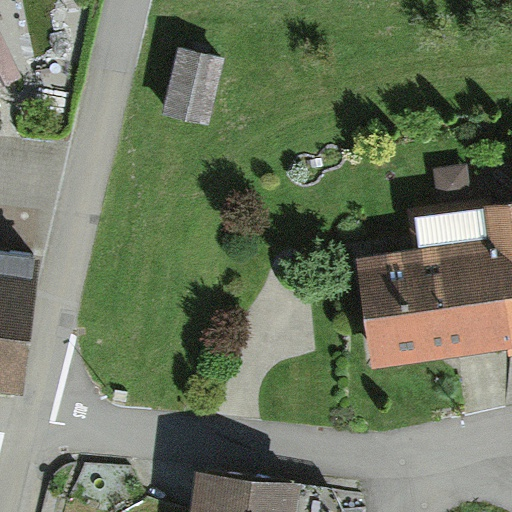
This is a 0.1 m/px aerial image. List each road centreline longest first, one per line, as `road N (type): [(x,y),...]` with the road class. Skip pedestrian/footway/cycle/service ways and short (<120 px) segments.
road 1 (unclassified): [(123,0),(24,425)]
road 2 (unclassified): [(438,444),(257,442),(24,425)]
